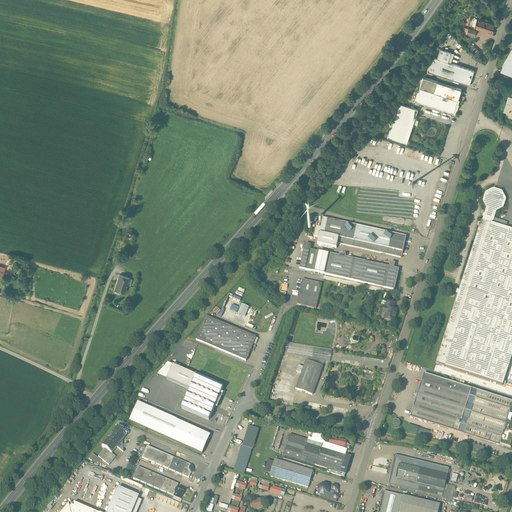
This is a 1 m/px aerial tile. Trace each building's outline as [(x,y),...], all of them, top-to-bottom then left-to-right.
[(494,24),(477,19),(475,19),(472,26),(475,27),(474,27),(491,33),(494,24)] [(476,31),(468,29),(466,34),(470,35),(474,37),(476,31)] [(458,41),(451,35),(447,40),(454,45),(458,41)] [(511,51),(511,53),(509,56),(507,59),(505,62),(504,64),(502,69),(506,71),(511,73),(511,45),(511,47),(511,46),(511,51)] [(480,51),(473,46),(469,50),(476,56),(480,51)] [(474,71),(448,62),(451,53),(440,49),(437,58),(432,57),(427,71),(469,85),(474,71)] [(458,100),(439,93),(442,83),(423,77),(415,101),(453,114),(458,100)] [(418,110),(398,104),(387,137),(407,144),(418,110)] [(493,190),(486,193),(484,201),(487,208),(483,221),(506,228),(507,223),(495,219),(494,217),(493,217),(495,211),(502,207),(504,203),(503,203),(505,199),(501,192),(493,190)] [(406,237),(342,223),(323,219),(321,228),(316,227),(314,237),(318,238),(317,244),(337,248),(338,244),(402,258),(406,237)] [(483,221),(481,220),(436,362),(445,365),(445,367),(503,385),(511,356),(511,229),(506,228),(483,221)] [(311,246),(305,244),(300,269),(314,272),(319,252),(310,250),(311,246)] [(328,255),(319,252),(314,272),(324,274),(329,255),(328,255)] [(364,262),(345,258),(345,254),(339,254),(339,256),(329,254),(328,255),(329,255),(324,274),(324,275),(360,283),(364,262)] [(389,267),(364,262),(360,283),(385,288),(389,267)] [(395,264),(390,262),(389,267),(385,288),(394,290),(399,269),(394,268),(395,264)] [(0,275),(8,277),(9,272),(11,273),(13,266),(8,265),(7,271),(0,268),(0,275)] [(137,279),(120,273),(115,289),(126,292),(129,283),(135,285),(137,279)] [(322,284),(302,280),(297,304),(316,309),(322,284)] [(385,308),(384,308),(383,313),(385,313),(386,314),(384,320),(394,322),(396,312),(395,310),(393,310),(385,308)] [(256,338),(206,317),(196,340),(246,361),(256,338)] [(332,350),(287,343),(285,354),(330,362),(332,350)] [(323,367),(306,361),(303,368),(299,366),(297,371),(301,373),(296,389),(312,395),(323,367)] [(223,387),(173,365),(167,379),(190,389),(181,408),(209,420),(215,406),(217,407),(223,393),(221,392),(223,387)] [(471,389),(424,374),(410,416),(458,431),(471,389)] [(511,406),(511,401),(471,389),(458,431),(500,445),(511,406)] [(179,443),(187,425),(137,402),(129,421),(179,443)] [(511,406),(500,445),(511,449),(511,443),(511,406)] [(399,421),(396,420),(393,421),(392,424),(393,427),(396,428),(399,427),(400,424),(399,421)] [(125,424),(118,421),(115,425),(117,426),(121,429),(125,424)] [(210,435),(187,425),(179,443),(202,454),(210,435)] [(419,428),(408,425),(405,434),(416,436),(419,428)] [(117,426),(101,446),(104,448),(111,454),(117,447),(123,452),(122,441),(127,434),(121,429),(117,426)] [(431,432),(419,428),(416,436),(429,438),(431,432)] [(307,440),(290,434),(287,446),(304,451),(307,440)] [(339,440),(336,439),(336,438),(331,437),(329,443),(344,447),(345,441),(340,439),(339,440)] [(322,444),(307,440),(304,451),(287,446),(284,455),(328,469),(327,472),(344,477),(345,474),(351,457),(350,457),(321,448),(322,444)] [(475,442),(471,444),(470,441),(469,442),(467,443),(469,447),(490,454),(487,447),(484,448),(483,445),(480,446),(479,444),(476,445),(475,442)] [(187,464),(147,446),(142,458),(182,475),(187,464)] [(251,449),(241,446),(234,470),(244,473),(251,450),(251,449)] [(104,448),(98,457),(103,460),(109,465),(115,457),(111,454),(104,448)] [(101,461),(93,454),(89,459),(92,461),(91,463),(97,466),(101,461)] [(449,469),(396,456),(390,483),(442,496),(449,469)] [(313,471),(275,459),(269,476),(308,488),(313,471)] [(190,465),(187,464),(182,475),(189,478),(191,473),(192,472),(193,471),(193,469),(193,467),(192,466),(190,465)] [(158,476),(138,467),(133,479),(153,487),(158,476)] [(178,484),(158,476),(153,487),(173,496),(174,494),(177,486),(178,484)] [(264,483),(262,489),(268,491),(270,485),(264,483)] [(327,485),(323,483),(318,486),(317,490),(319,494),(324,496),(328,494),(332,495),(332,496),(333,499),(336,500),(339,498),(339,496),(338,494),(335,492),(335,491),(338,490),(338,487),(337,485),(334,484),(331,485),(331,488),(330,489),(328,485),(327,485)] [(185,489),(177,486),(174,494),(182,498),(185,489)] [(464,502),(465,500),(472,501),(474,492),(455,488),(452,499),(464,502)] [(131,511),(137,499),(116,490),(106,511),(131,511)] [(399,511),(403,496),(384,491),(378,511),(399,511)] [(206,511),(211,511),(213,504),(215,505),(218,496),(215,495),(214,499),(210,498),(206,511)] [(438,511),(440,505),(403,496),(399,511),(438,511)] [(260,499),(250,503),(253,511),(260,508),(258,503),(261,502),(260,499)]
